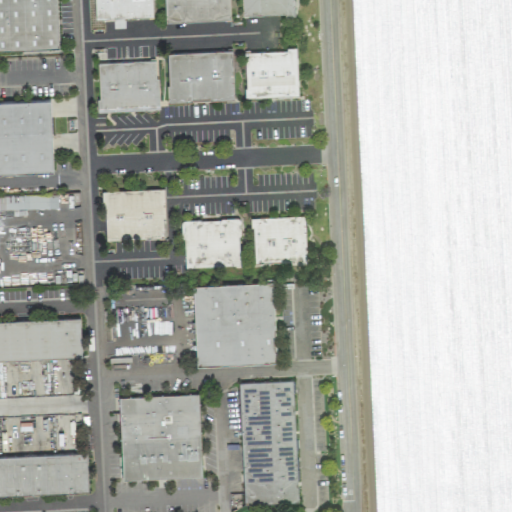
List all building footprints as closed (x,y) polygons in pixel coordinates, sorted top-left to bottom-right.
[(0,0),(0,50),(58,48),(55,0),(0,0)] [(152,0),(93,0),(94,18),(153,17),(152,0)] [(229,19),(228,0),(162,0),(163,21),(229,19)] [(241,0),(242,15),(294,14),(293,0),(241,0)] [(297,95),(296,49),(244,51),(245,97),(297,95)] [(233,98),(232,50),(166,52),(167,100),(233,98)] [(96,62),(98,111),(158,109),(156,60),(96,62)] [(0,173),(52,171),(49,99),(0,100),(0,173)] [(164,237),(162,188),(103,190),(104,239),(164,237)] [(252,216),(253,262),(305,261),(304,215),(252,216)] [(238,217),(181,219),(183,268),(240,265),(238,217)] [(195,365),(275,362),(272,281),(192,285),(195,365)] [(0,320),(0,359),(81,357),(79,318),(0,320)] [(293,380),(239,381),(243,503),(297,501),(293,380)] [(121,478),(201,475),(197,393),(118,396),(121,478)] [(0,455),(0,494),(87,492),(86,453),(0,455)]
